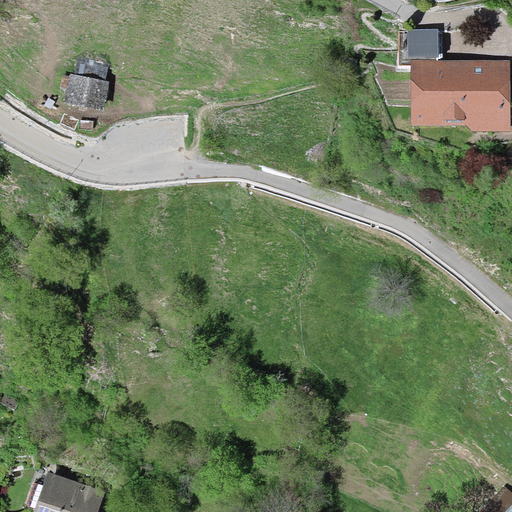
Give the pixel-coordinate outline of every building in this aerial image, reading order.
[(409,68),(439,69),(439,32),(396,31),(394,69),(409,68)] [(409,68),(408,128),(508,130),(509,70),(439,69),(409,68)] [(107,81),(69,74),(61,105),(101,112),(107,81)] [(94,511),(98,501),(41,481),(30,511),(94,511)] [(511,511),(511,501),(505,495),(488,511),(511,511)]
